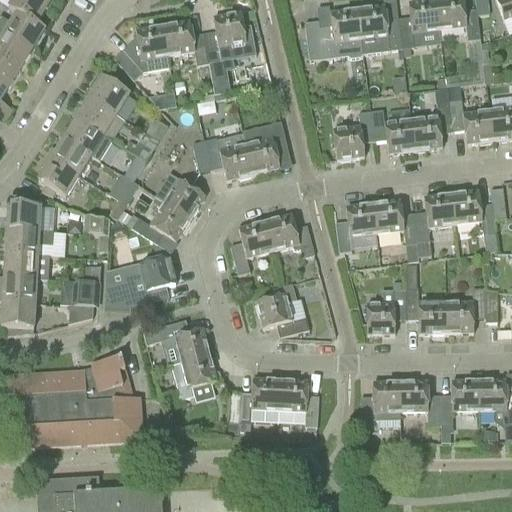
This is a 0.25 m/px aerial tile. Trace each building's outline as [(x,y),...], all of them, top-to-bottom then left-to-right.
[(48,8),(35,0),(12,0),(13,1),(7,11),(43,34),(44,33),(35,28),(48,8)] [(477,21),(488,19),(485,0),(478,0),(474,1),(477,21)] [(511,0),(500,0),(494,3),(503,27),(511,23),(511,0)] [(476,21),(477,21),(474,1),(473,1),(474,6),(474,7),(475,14),(463,16),(462,2),(434,5),(438,37),(465,33),(467,46),(479,44),(476,21)] [(412,40),(438,37),(434,5),(407,9),(409,23),(397,24),(401,53),(414,52),(412,40)] [(0,35),(30,55),(43,34),(7,11),(6,13),(13,18),(7,27),(0,22),(0,35)] [(397,24),(385,25),(383,12),(356,15),(360,45),(362,58),(401,53),(397,24)] [(362,60),(362,58),(360,45),(356,15),(329,18),(331,31),(318,33),(318,26),(303,28),(308,66),(347,61),(350,64),(359,62),(361,60),(362,60)] [(250,31),(242,32),(240,18),(212,23),(214,37),(203,39),(208,69),(255,61),(250,31)] [(203,39),(191,41),(188,27),(162,32),(167,63),(192,58),(194,71),(208,69),(203,39)] [(166,63),(167,63),(162,32),(135,36),(135,42),(112,63),(133,86),(140,79),(168,74),(166,63)] [(0,64),(18,75),(30,55),(0,35),(0,64)] [(485,89),(480,50),(480,46),(466,48),(469,73),(444,81),(445,93),(485,89)] [(485,89),(490,88),(486,46),(480,46),(480,50),(485,89)] [(0,64),(0,92),(5,96),(18,75),(0,64)] [(115,75),(108,86),(127,97),(130,92),(115,75)] [(88,103),(115,120),(129,98),(127,97),(108,86),(96,79),(83,101),(87,104),(88,103)] [(0,107),(0,103),(5,96),(0,92),(0,121),(4,124),(10,114),(0,107)] [(77,112),(71,121),(75,124),(103,140),(115,120),(88,103),(87,104),(81,114),(77,112)] [(218,105),(209,107),(211,121),(220,119),(218,105)] [(489,115),(462,118),(460,105),(448,106),(451,137),(463,136),(465,149),(492,146),(489,115)] [(439,139),(451,137),(448,106),(435,108),(437,122),(410,125),(414,156),(441,152),(439,139)] [(511,112),(489,115),(492,146),(511,143),(511,112)] [(410,125),(383,129),(381,115),(370,116),(373,147),(385,145),(387,159),(414,156),(410,125)] [(361,148),(373,147),(370,116),(357,118),(359,132),(332,135),(335,165),(363,162),(361,148)] [(111,146),(103,140),(75,124),(68,135),(64,132),(58,141),(62,144),(63,144),(90,161),(99,166),(111,146)] [(158,146),(166,132),(158,127),(150,140),(144,136),(143,137),(158,146)] [(275,160),(287,157),(280,127),(268,130),(241,136),(245,151),(252,180),(278,173),(275,160)] [(252,180),(245,151),(241,136),(241,137),(242,140),(215,146),(215,143),(203,146),(210,176),(222,173),(225,186),(252,180)] [(145,167),(158,146),(143,137),(135,150),(129,146),(124,154),(135,161),(137,162),(137,161),(145,167)] [(99,166),(90,161),(63,144),(62,144),(56,155),(51,152),(46,162),(77,181),(90,161),(99,167),(99,166)] [(198,178),(210,176),(203,146),(191,149),(198,178)] [(135,161),(123,182),(129,185),(132,187),(136,181),(145,167),(137,161),(137,162),(135,161)] [(64,202),(77,181),(46,162),(40,171),(44,173),(37,186),(45,191),(40,197),(51,203),(55,197),(64,202)] [(204,201),(187,190),(168,178),(153,201),(189,224),(204,201)] [(125,211),(137,190),(129,185),(117,206),(125,211)] [(505,225),(504,214),(501,194),(489,195),(490,209),(491,209),(493,226),(505,225)] [(490,209),(479,210),(477,197),(449,200),(454,231),(481,228),(482,241),(494,240),(492,226),(493,226),(491,209),(490,209)] [(426,234),(454,231),(449,200),(423,203),(424,217),(412,218),(416,249),(428,247),(426,234)] [(137,223),(131,234),(139,239),(156,250),(162,240),(174,247),(189,224),(153,201),(153,202),(162,208),(148,230),(137,223)] [(117,225),(122,216),(125,211),(117,206),(108,220),(117,225)] [(399,206),(372,210),(376,241),(402,237),(404,250),(416,249),(412,218),(401,220),(399,206)] [(39,211),(25,211),(7,210),(6,235),(38,237),(52,238),(52,237),(38,236),(39,211)] [(349,244),(376,241),(372,210),(344,213),(346,227),(334,228),(338,258),(350,257),(349,244)] [(108,225),(95,224),(83,219),(82,239),(98,240),(107,241),(108,225)] [(306,231),(294,234),(290,221),(264,227),(272,257),(289,252),(293,255),(295,255),(300,255),(301,264),(313,260),(306,231)] [(245,264),(272,257),(264,227),(237,234),(241,248),(229,251),(237,280),(249,277),(245,264)] [(52,238),(38,237),(6,235),(4,259),(36,261),(37,249),(51,251),(52,238)] [(106,257),(107,241),(98,240),(97,257),(106,257)] [(48,262),(36,261),(4,259),(3,282),(3,283),(35,285),(35,284),(46,285),(48,262)] [(105,290),(103,312),(127,314),(168,304),(165,292),(174,290),(171,277),(172,277),(169,264),(168,264),(168,263),(139,270),(123,274),(127,289),(120,291),(105,290)] [(100,272),(90,272),(82,271),(81,287),(99,288),(100,272)] [(0,282),(0,306),(1,307),(34,308),(35,285),(3,283),(3,282),(0,282)] [(99,288),(81,287),(70,287),(68,311),(92,312),(92,311),(98,302),(99,288)] [(393,326),(405,325),(405,287),(392,287),(392,295),(379,296),(379,310),(365,310),(366,340),(394,340),(393,326)] [(405,287),(405,325),(417,325),(418,339),(445,339),(444,308),(416,308),(415,287),(405,287)] [(286,308),(295,305),(291,289),(271,295),(273,302),(255,307),(262,334),(275,331),(278,343),(308,335),(305,323),(291,327),(286,308)] [(484,298),(482,298),(482,293),(471,293),(471,307),(444,308),(445,339),(472,338),(472,324),(484,324),(484,298)] [(496,328),(496,308),(496,297),(484,298),(484,324),(484,328),(496,328)] [(0,331),(32,334),(34,308),(1,307),(0,331)] [(91,324),(92,312),(68,311),(67,330),(91,324)] [(150,336),(142,338),(145,351),(173,343),(179,369),(208,361),(201,334),(188,338),(185,326),(161,332),(150,336)] [(138,403),(131,404),(120,361),(91,369),(91,373),(82,375),(82,377),(5,381),(7,402),(25,401),(26,422),(18,422),(20,453),(141,446),(138,403)] [(179,369),(170,371),(179,406),(193,403),(191,394),(210,388),(215,387),(219,386),(217,379),(212,376),(208,361),(179,369)] [(249,443),(250,429),(251,415),(277,416),(279,386),(252,385),(251,399),(239,398),(237,429),(237,442),(249,443)] [(306,401),(306,387),(279,386),(277,416),(304,417),(304,432),(316,432),(318,402),(306,401)] [(451,417),(478,416),(478,386),(450,387),(450,401),(438,401),(439,431),(451,431),(451,417)] [(505,386),(478,386),(478,416),(493,416),(502,416),(503,434),(503,447),(505,447),(509,447),(511,446),(511,399),(505,400),(505,386)] [(438,401),(426,401),(426,387),(399,388),(399,418),(399,426),(400,426),(400,418),(426,417),(426,432),(439,431),(438,401)] [(399,426),(399,418),(399,388),(371,388),(372,402),(359,402),(360,433),(373,433),(373,431),(376,426),(399,426)] [(224,441),(237,442),(237,429),(239,398),(227,397),(224,441)] [(492,435),(480,435),(480,445),(492,445),(492,435)] [(160,511),(160,494),(98,497),(98,482),(35,485),(36,503),(43,502),(43,511),(160,511)]
